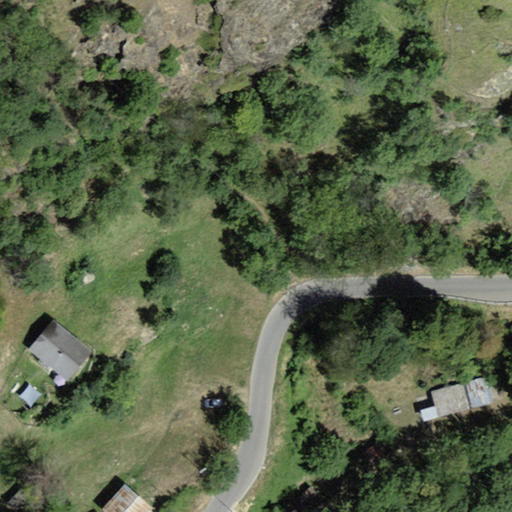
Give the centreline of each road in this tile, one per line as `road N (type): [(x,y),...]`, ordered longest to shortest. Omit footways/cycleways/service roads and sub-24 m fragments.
road 1 (tertiary): [(511,286),(340,287),(297,298),(278,320),(249,459),(217,511)]
road 2 (track): [(356,485),(399,451),(511,426)]
